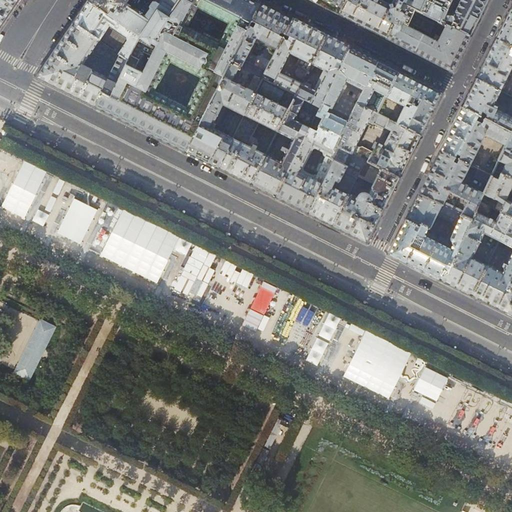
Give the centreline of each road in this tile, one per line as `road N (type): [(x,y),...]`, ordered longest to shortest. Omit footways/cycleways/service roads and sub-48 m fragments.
road 1 (residential): [(372,257),(3,72)]
road 2 (residential): [(285,0),(458,87)]
road 3 (residential): [(372,257),(458,87)]
road 4 (residential): [(511,327),(372,257)]
